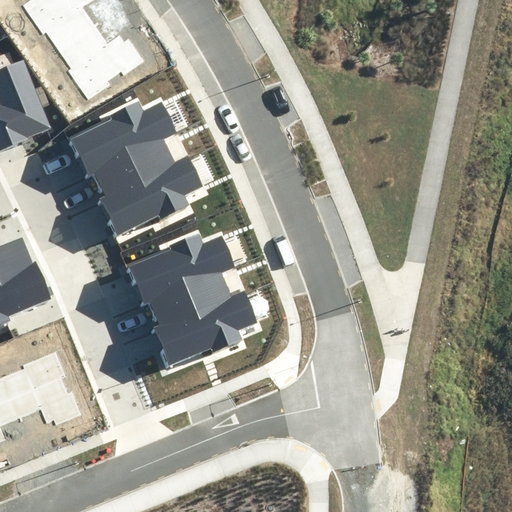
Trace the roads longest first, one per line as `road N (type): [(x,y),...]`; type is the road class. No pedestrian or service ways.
road 1 (residential): [(195,0),(249,93),(324,268),(352,403)]
road 2 (residential): [(21,166),(147,463)]
road 3 (residential): [(352,403),(252,421),(147,463)]
road 4 (residential): [(147,463),(27,511)]
